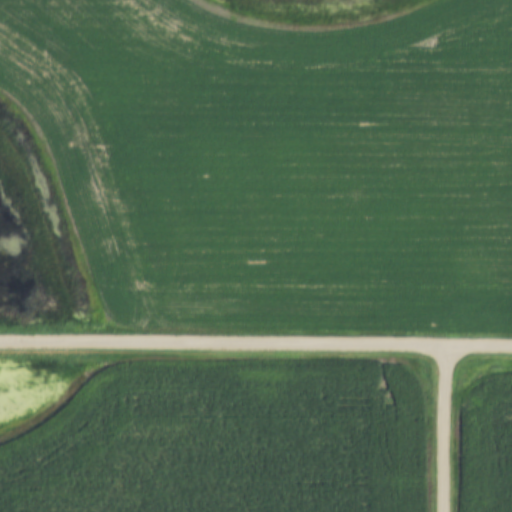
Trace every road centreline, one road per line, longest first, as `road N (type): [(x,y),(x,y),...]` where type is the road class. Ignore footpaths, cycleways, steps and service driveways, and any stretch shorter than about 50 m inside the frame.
road 1 (residential): [(511,350),(0,347)]
road 2 (residential): [(448,511),(449,350)]
